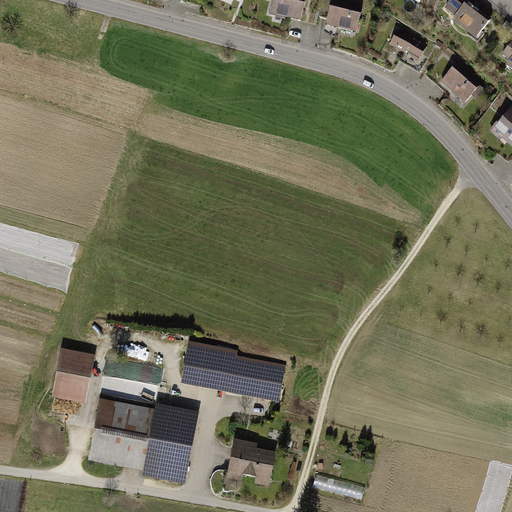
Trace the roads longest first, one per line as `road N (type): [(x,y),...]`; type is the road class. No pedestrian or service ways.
road 1 (tertiary): [(77,0),(370,79),(439,125),(511,215)]
road 2 (track): [(477,171),(344,346),(294,511)]
road 3 (track): [(0,469),(265,511)]
